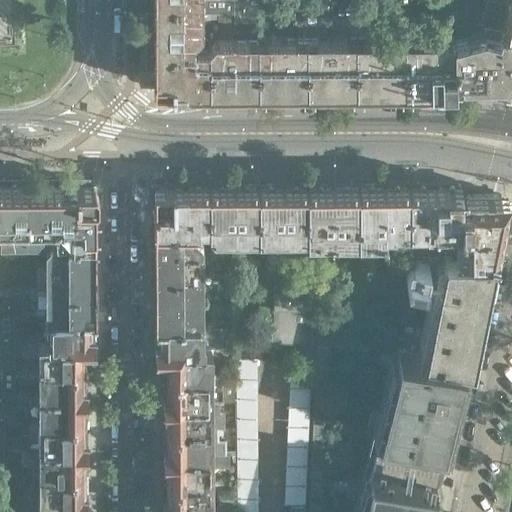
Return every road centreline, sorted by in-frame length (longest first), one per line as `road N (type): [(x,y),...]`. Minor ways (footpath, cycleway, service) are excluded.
road 1 (tertiary): [(511,125),(151,118),(117,101),(99,65)]
road 2 (tertiary): [(123,147),(446,150),(511,164)]
road 3 (residential): [(123,147),(124,511)]
road 4 (residential): [(511,287),(464,511)]
